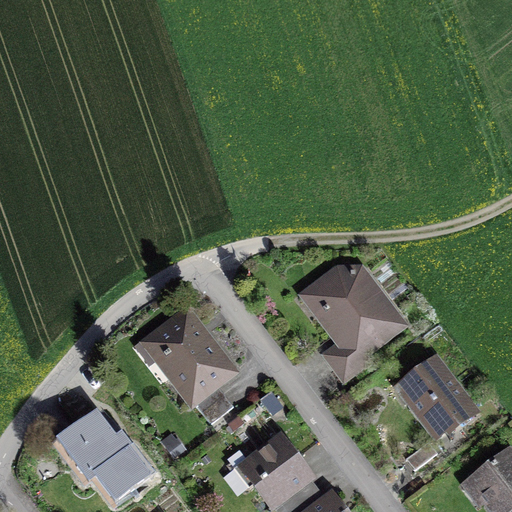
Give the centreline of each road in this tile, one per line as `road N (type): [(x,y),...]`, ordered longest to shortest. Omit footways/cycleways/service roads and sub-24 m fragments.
road 1 (residential): [(390,511),(200,263),(113,319),(0,467)]
road 2 (track): [(511,204),(432,234),(258,245),(200,263)]
